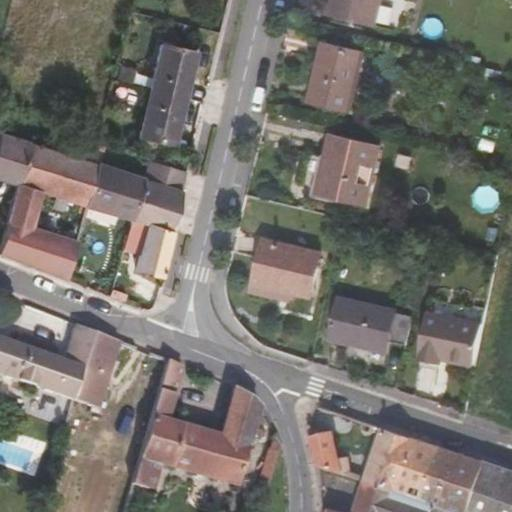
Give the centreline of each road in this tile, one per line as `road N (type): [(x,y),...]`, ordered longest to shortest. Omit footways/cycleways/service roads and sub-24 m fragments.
road 1 (tertiary): [(182,339),(261,0)]
road 2 (residential): [(269,374),(511,456)]
road 3 (residential): [(182,339),(0,272)]
road 4 (tertiary): [(301,511),(305,477),(269,374)]
